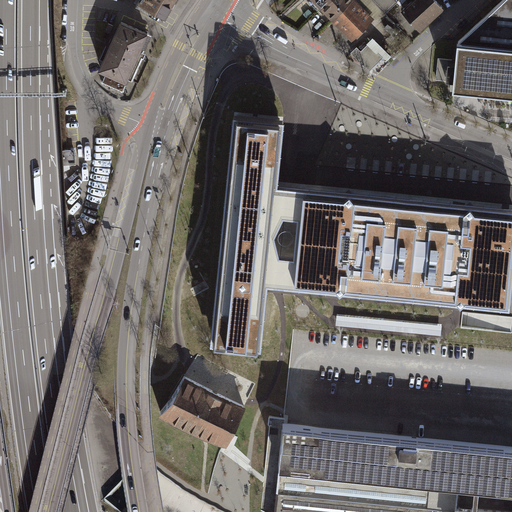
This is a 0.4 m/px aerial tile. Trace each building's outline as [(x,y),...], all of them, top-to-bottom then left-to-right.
[(173,0),(140,0),(137,5),(163,20),(173,0)] [(352,0),(330,0),(323,7),(333,18),(352,0)] [(373,19),(354,0),(352,0),(333,18),(353,38),(373,19)] [(373,0),(386,14),(400,1),(398,0),(373,0)] [(416,0),(404,11),(422,30),(445,8),(436,0),(416,0)] [(511,0),(502,0),(459,41),(457,59),(454,85),(511,90),(511,0)] [(150,34),(121,22),(101,68),(109,72),(105,81),(122,88),(127,77),(130,79),(150,34)] [(361,51),(357,47),(352,52),(363,64),(364,63),(368,67),(373,67),(382,57),(369,43),(361,51)] [(453,59),(439,58),(437,78),(451,79),(453,59)] [(511,281),(511,275),(511,206),(305,185),(277,183),(283,117),(234,112),(211,339),(260,344),(267,280),(295,283),(509,304),(511,281)] [(340,167),(340,154),(322,153),(321,166),(340,167)] [(427,321),(462,324),(464,310),(441,308),(441,314),(432,313),(433,305),(428,305),(427,321)] [(215,439),(227,443),(244,407),(185,376),(170,399),(161,412),(180,422),(192,428),(203,434),(215,439)] [(433,391),(445,393),(448,380),(435,377),(433,391)] [(454,378),(453,395),(500,397),(501,379),(454,378)] [(455,511),(456,506),(459,483),(511,488),(511,446),(292,424),(283,423),(274,511),(455,511)]
